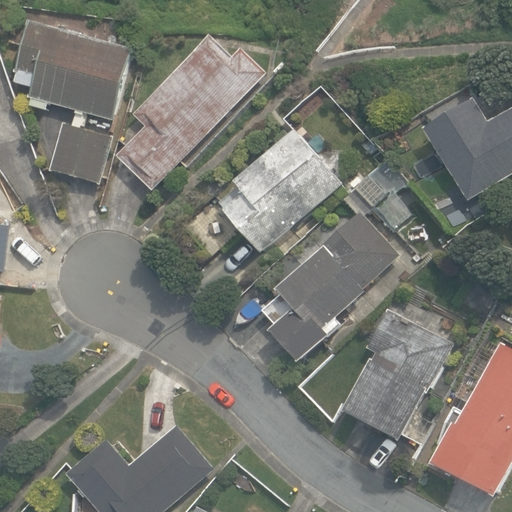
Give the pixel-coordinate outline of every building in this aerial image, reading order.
[(55,171),(105,185),(118,139),(84,130),(89,113),(118,121),(137,50),(84,36),(85,32),(68,27),(67,32),(34,23),(20,74),(23,75),(21,84),(37,89),(34,99),(37,100),(35,107),(51,111),(52,104),(80,112),(76,127),(67,124),(55,171)] [(121,158),(157,193),(271,74),(245,49),(237,58),(214,37),(138,116),(150,128),(121,158)] [(432,132),(473,203),(511,179),(511,115),(495,125),(482,102),(432,132)] [(222,205),(266,257),(348,186),(300,130),(239,182),(243,187),(222,205)] [(371,177),(347,201),(360,214),(366,208),(372,214),(390,195),(371,177)] [(276,333),(304,364),(334,337),(329,332),(372,294),(368,290),(405,257),(366,214),(281,290),(300,311),(276,333)] [(0,272),(10,273),(15,227),(0,225),(0,272)] [(350,414),(407,444),(459,344),(394,311),(374,350),(381,354),(350,414)] [(437,466),(501,499),(511,478),(511,347),(504,344),(463,426),(459,424),(437,466)] [(72,475),(103,511),(170,511),(219,470),(182,427),(135,467),(112,441),(72,475)]
